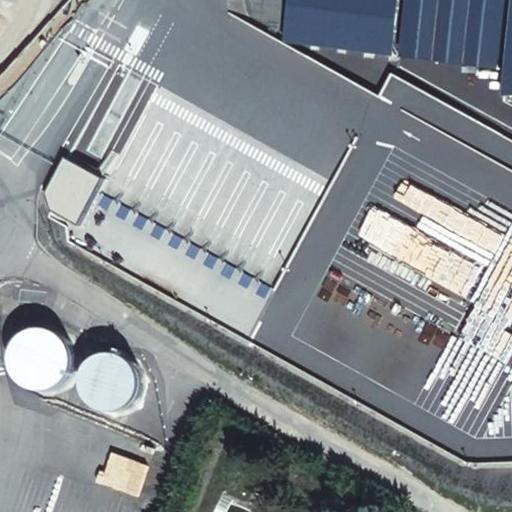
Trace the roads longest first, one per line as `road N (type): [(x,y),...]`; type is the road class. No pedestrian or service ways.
road 1 (residential): [(438,511),(5,254)]
road 2 (unknown): [(0,167),(103,0)]
